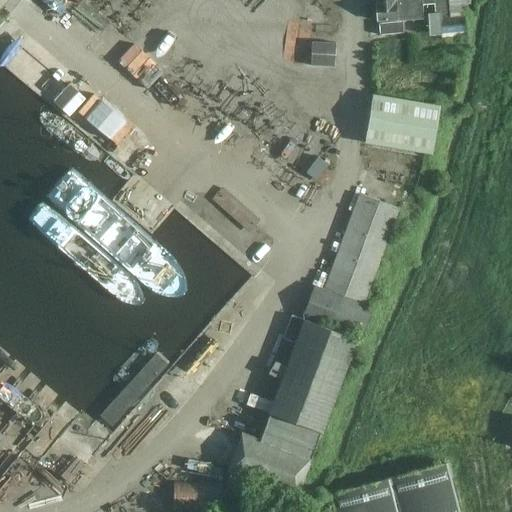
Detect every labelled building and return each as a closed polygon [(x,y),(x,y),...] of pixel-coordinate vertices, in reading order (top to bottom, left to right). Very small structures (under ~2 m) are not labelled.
[(421,0),(374,0),(376,20),(394,19),(394,22),(420,20),(423,20),(422,6),(421,0)] [(421,0),(422,6),(435,5),(435,14),(429,15),(430,37),(466,35),(465,3),(474,3),(474,0),(421,0)] [(367,144),(433,155),(441,107),(375,96),(367,144)] [(306,173),(318,182),(329,167),(317,158),(306,173)] [(372,285),(373,280),(400,210),(361,195),(325,290),(315,287),(303,319),(364,342),(377,308),(365,304),(372,285)] [(282,338),(294,343),(303,319),(291,315),(282,338)] [(298,498),(356,341),(306,322),(289,366),(275,361),(269,373),(285,379),(262,440),(245,434),(230,473),(232,474),(225,494),(245,502),(253,482),(298,498)] [(126,451),(138,461),(171,424),(159,414),(126,451)] [(70,481),(85,464),(78,458),(63,474),(70,481)] [(461,511),(449,463),(331,495),(335,511),(275,511),(275,509),(262,511),(461,511)] [(173,510),(211,511),(221,511),(223,485),(175,483),(173,510)]
